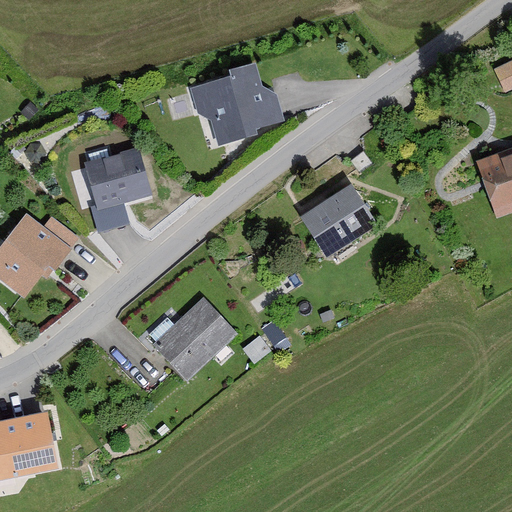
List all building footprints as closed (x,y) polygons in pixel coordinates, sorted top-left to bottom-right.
[(511,62),(492,72),(502,93),(511,88),(511,62)] [(274,98),(259,90),(253,67),(177,87),(183,111),(195,121),(199,137),(206,135),(214,141),(216,147),(254,137),(252,131),(281,123),(274,98)] [(148,199),(137,151),(83,165),(93,208),(88,210),(95,234),(127,226),(122,206),(148,199)] [(511,151),(475,164),(494,221),(511,215),(511,151)] [(374,229),(347,187),(299,219),(326,260),(374,229)] [(77,241),(49,219),(42,228),(25,215),(0,248),(0,286),(20,302),(45,269),(52,274),(77,241)] [(232,335),(202,302),(154,346),(184,379),(232,335)] [(265,355),(253,340),(238,352),(250,367),(265,355)] [(0,484),(56,472),(44,416),(0,425),(0,484)]
